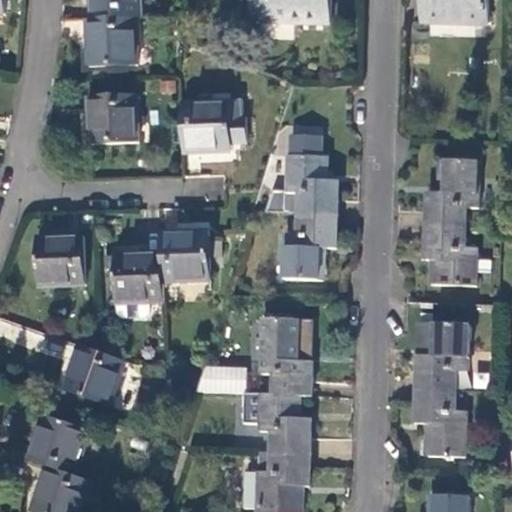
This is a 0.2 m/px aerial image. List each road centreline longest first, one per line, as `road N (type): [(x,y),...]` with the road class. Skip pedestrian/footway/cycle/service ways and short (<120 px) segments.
road 1 (residential): [(386,0),(371,511)]
road 2 (residential): [(47,0),(44,59),(14,195)]
road 3 (residential): [(14,195),(211,190)]
